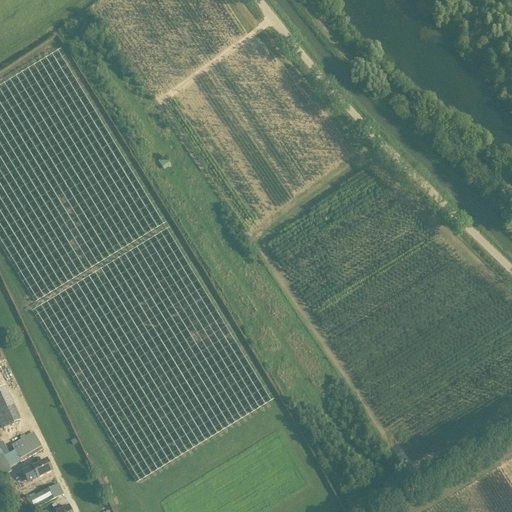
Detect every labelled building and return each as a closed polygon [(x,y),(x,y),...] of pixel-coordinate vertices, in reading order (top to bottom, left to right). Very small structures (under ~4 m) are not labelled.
[(158,161),(164,170),(170,165),(164,157),(158,161)] [(0,413),(0,420),(4,429),(18,423),(11,409),(6,397),(0,399),(0,409),(2,413),(0,413)] [(0,472),(3,478),(11,472),(10,470),(21,463),(43,450),(36,437),(33,433),(26,438),(24,436),(20,438),(21,441),(12,446),(15,451),(9,454),(2,442),(0,443),(0,472)] [(47,461),(23,473),(26,481),(30,479),(32,482),(52,472),(47,461)] [(27,501),(32,511),(64,497),(58,485),(27,501)]
